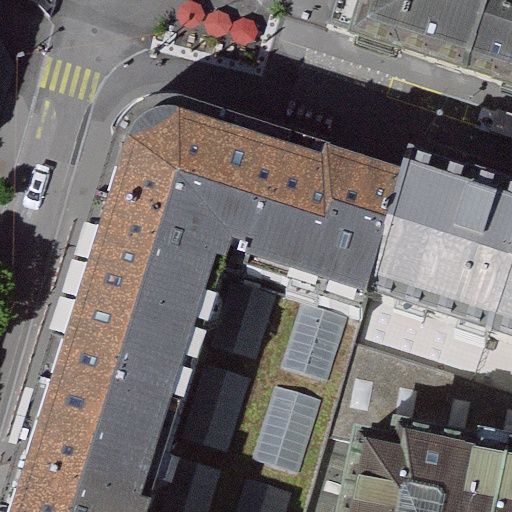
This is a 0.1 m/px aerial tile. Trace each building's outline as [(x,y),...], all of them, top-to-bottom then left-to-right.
[(344,0),(331,40),(476,84),(503,0),(344,0)] [(511,0),(503,0),(476,84),(511,95),(511,0)] [(230,273),(270,137),(191,111),(177,108),(159,109),(135,123),(122,139),(52,347),(188,395),(230,273)] [(270,137),(230,273),(369,322),(374,304),(413,184),(270,137)] [(511,288),(511,216),(413,184),(374,304),(494,344),(511,288)] [(511,288),(494,344),(511,349),(511,288)] [(340,332),(300,319),(284,367),(324,380),(340,332)] [(148,511),(188,395),(52,347),(0,501),(0,511),(148,511)] [(273,394),(256,462),(282,468),(298,400),(273,394)] [(501,511),(511,465),(398,442),(394,458),(356,451),(343,511),(501,511)] [(511,511),(511,464),(511,465),(501,511),(511,511)]
